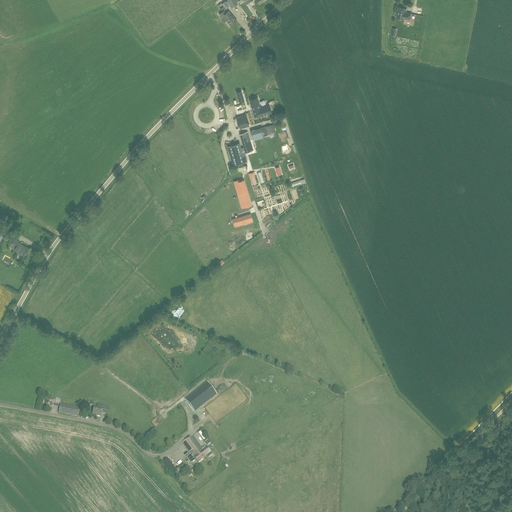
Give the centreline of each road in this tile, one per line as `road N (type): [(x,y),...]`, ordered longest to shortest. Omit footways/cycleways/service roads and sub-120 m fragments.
road 1 (unclassified): [(0,340),(56,241),(285,0)]
road 2 (track): [(511,399),(400,511)]
